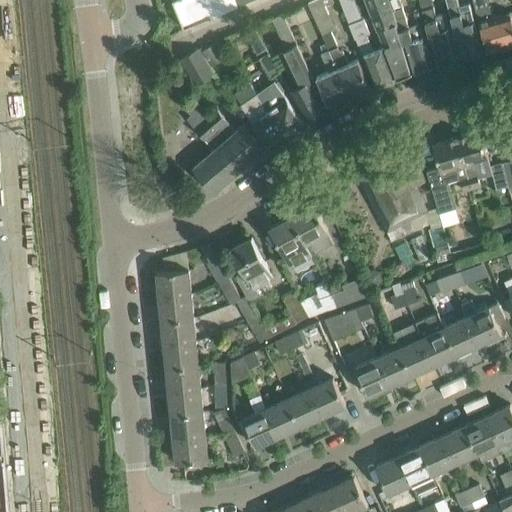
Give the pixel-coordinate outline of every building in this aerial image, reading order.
[(238,6),(235,0),(172,0),(184,28),(238,6)] [(321,0),(314,0),(308,3),(326,42),(350,97),(371,88),(363,70),(357,57),(348,61),(342,48),(340,49),(331,31),(334,29),(328,16),(321,0)] [(394,79),(395,79),(383,46),(373,50),(367,34),(370,33),(364,17),(363,17),(355,0),(340,0),(356,37),(357,37),(374,86),(385,82),(386,85),(395,82),(394,79)] [(389,1),(388,0),(365,0),(383,46),(395,79),(413,73),(389,1)] [(400,0),(388,0),(389,1),(413,73),(432,66),(419,23),(409,26),(400,0)] [(432,0),(418,0),(419,2),(431,45),(437,64),(445,62),(449,64),(452,63),(455,59),(458,58),(453,39),(449,26),(445,12),(436,15),(432,0)] [(446,0),(446,1),(457,38),(462,57),(482,51),(477,32),(474,20),(469,3),(458,6),(456,0),(446,0)] [(511,20),(510,11),(501,14),(490,17),(485,0),(472,0),(487,50),(511,43),(511,20)] [(283,14),(272,18),(283,44),(294,39),(283,14)] [(328,70),(316,75),(321,88),(329,106),(350,97),(326,42),(320,45),(323,52),(321,53),(328,70)] [(213,43),(201,50),(210,65),(222,57),(213,43)] [(299,50),(297,43),(286,49),(281,51),(297,86),(290,90),(307,119),(326,108),(310,81),(313,80),(299,50)] [(199,49),(181,60),(195,84),(213,72),(199,49)] [(271,77),(281,71),(269,52),(259,58),(271,77)] [(250,82),(248,83),(255,93),(285,134),(303,121),(291,105),(274,80),(273,78),(256,91),(250,82)] [(285,134),(255,93),(248,83),(234,92),(242,103),(240,105),(269,146),(285,134)] [(215,191),(247,164),(205,115),(195,99),(185,108),(191,114),(187,118),(194,128),(205,140),(213,149),(194,166),(215,191)] [(266,148),(244,122),(236,129),(218,108),(217,110),(209,116),(196,99),(195,99),(205,115),(247,164),(266,148)] [(510,153),(511,160),(503,162),(509,184),(510,188),(511,187),(511,122),(503,125),(509,153),(510,153)] [(480,129),(457,136),(465,163),(472,188),(481,186),(478,177),(482,176),(492,173),(490,165),(491,165),(488,157),(486,149),(480,129)] [(439,213),(456,208),(448,181),(460,178),(463,191),(472,188),(465,163),(457,136),(433,143),(440,166),(427,170),(432,188),(432,189),(439,213)] [(408,148),(358,173),(367,191),(386,231),(387,231),(391,240),(430,223),(432,227),(428,228),(429,230),(443,225),(439,213),(432,189),(420,193),(417,186),(425,181),(408,148)] [(491,165),(490,165),(492,173),(496,187),(509,184),(503,162),(491,165)] [(328,230),(313,203),(290,216),(311,256),(313,255),(312,254),(334,242),(328,231),(328,230)] [(311,256),(290,216),(270,227),(291,267),(311,256)] [(250,300),(259,295),(254,286),(273,275),(252,237),(231,248),(243,271),(235,275),(246,295),(250,300)] [(480,242),(460,248),(462,254),(463,254),(482,248),(480,243),(480,242)] [(208,264),(221,289),(232,283),(217,256),(208,264)] [(191,292),(189,268),(157,271),(159,295),(191,292)] [(377,285),(383,279),(380,271),(372,269),(366,275),(368,283),(377,285)] [(449,274),(454,287),(467,283),(462,270),(449,274)] [(454,287),(449,274),(436,278),(441,291),(454,287)] [(334,298),(336,307),(370,295),(361,277),(342,284),(344,289),(331,293),(334,298)] [(402,290),(407,304),(420,299),(415,286),(413,280),(401,284),(403,290),(402,290)] [(232,283),(221,289),(230,305),(236,301),(240,298),(232,283)] [(336,307),(334,298),(331,293),(320,297),(318,292),(299,299),(294,289),(293,290),(308,315),(309,315),(309,316),(336,307)] [(293,290),(282,296),(291,313),(296,322),(308,315),(293,290)] [(402,290),(390,294),(395,308),(407,304),(402,290)] [(159,295),(162,319),(194,315),(191,292),(159,295)] [(240,298),(236,301),(242,311),(247,320),(257,314),(251,305),(245,295),(240,298)] [(467,316),(479,343),(502,333),(497,322),(505,318),(498,302),(478,311),(472,298),(461,303),(467,316)] [(369,302),(356,306),(362,320),(374,315),(369,302)] [(356,306),(324,318),(330,332),(362,320),(356,306)] [(438,311),(415,321),(434,364),(456,354),(438,311)] [(467,316),(445,326),(438,311),(456,354),(479,343),(467,316)] [(257,314),(247,320),(260,342),(270,336),(257,314)] [(162,319),(164,342),(196,339),(194,315),(162,319)] [(415,321),(393,331),(400,347),(412,374),(434,364),(415,321)] [(287,335),(293,348),(305,343),(299,330),(287,335)] [(293,348),(287,335),(275,341),(280,354),(293,348)] [(164,342),(167,366),(198,363),(196,339),(164,342)] [(390,384),(412,374),(400,347),(377,357),(390,384)] [(261,363),(255,350),(243,356),(251,375),(251,374),(249,368),(261,363)] [(303,351),(296,354),(308,380),(315,377),(303,351)] [(232,383),(251,375),(243,356),(231,361),(232,383)] [(355,367),(359,376),(367,394),(368,394),(371,399),(385,393),(383,387),(390,384),(377,357),(355,367)] [(215,385),(227,385),(226,361),(214,361),(215,385)] [(167,366),(169,390),(201,387),(198,363),(167,366)] [(346,404),(333,377),(311,387),(323,415),(346,404)] [(227,385),(215,385),(216,407),(228,406),(227,385)] [(169,390),(171,414),(203,411),(201,387),(169,390)] [(311,387),(288,398),(301,425),(323,415),(311,387)] [(244,419),(247,427),(256,445),(278,435),(266,409),(260,396),(251,400),(256,413),(244,419)] [(301,425),(288,398),(266,409),(278,435),(301,425)] [(501,443),(511,437),(511,408),(510,404),(488,414),(501,443)] [(213,412),(223,432),(235,427),(225,407),(213,412)] [(205,434),(203,411),(171,414),(174,438),(205,434)] [(488,414),(465,424),(478,453),(482,461),(505,451),(501,443),(488,414)] [(456,463),(478,453),(465,424),(443,435),(456,463)] [(235,427),(223,432),(234,456),(245,451),(235,427)] [(208,458),(205,434),(174,438),(176,461),(208,458)] [(434,473),(456,463),(443,435),(421,445),(434,473)] [(411,484),(434,473),(421,445),(398,455),(411,484)] [(376,465),(389,494),(411,484),(398,455),(376,465)] [(505,486),(511,483),(511,468),(500,474),(505,486)] [(344,511),(350,511),(368,504),(354,475),(332,485),(344,511)] [(480,482),(466,488),(472,501),(485,496),(480,482)] [(344,511),(332,485),(310,495),(318,511),(344,511)] [(466,488),(455,493),(461,506),(472,501),(466,488)] [(511,506),(511,493),(497,501),(503,511),(511,506)] [(318,511),(310,495),(289,505),(291,511),(318,511)] [(467,511),(503,511),(497,501),(485,507),(484,505),(476,509),(467,511)] [(422,507),(424,511),(439,511),(435,502),(422,507)]
